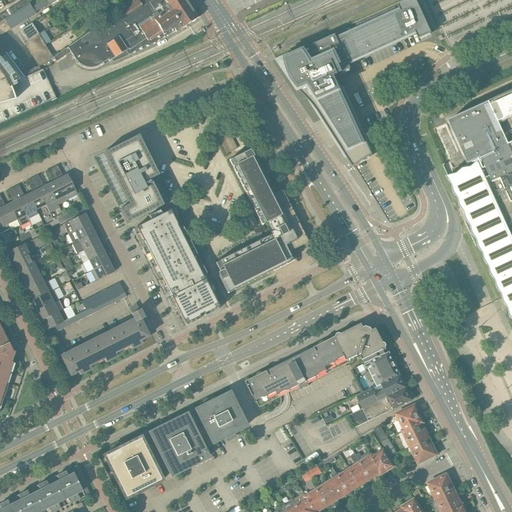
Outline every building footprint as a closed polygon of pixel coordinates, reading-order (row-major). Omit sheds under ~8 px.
[(200,16),(188,0),(152,0),(151,1),(150,0),(138,0),(116,15),(87,35),(53,58),(56,62),(70,52),(73,56),(72,57),(73,59),(74,58),(75,60),(76,61),(77,63),(79,64),(80,65),(81,65),(83,66),(84,67),(86,67),(87,68),(89,68),(90,68),(92,68),(94,68),(95,67),(97,67),(98,66),(100,65),(102,64),(103,65),(104,64),(103,63),(108,60),(109,60),(108,60),(109,61),(125,50),(128,55),(134,52),(134,53),(135,52),(136,52),(135,50),(139,48),(140,50),(140,49),(141,50),(142,49),(142,48),(142,47),(146,45),(147,47),(147,46),(147,47),(149,46),(154,44),(155,43),(156,43),(158,41),(159,41),(159,40),(163,37),(164,38),(165,37),(167,35),(167,36),(175,31),(176,32),(200,16)] [(314,106),(353,167),(373,155),(340,82),(338,83),(338,82),(340,81),(338,75),(351,69),(347,60),(354,57),(356,60),(367,55),(371,53),(410,36),(410,35),(416,33),(419,39),(432,33),(416,0),(408,0),(398,5),(401,11),(351,33),(348,29),(293,54),(288,56),(289,57),(285,59),(285,62),(286,63),(286,66),(287,69),(288,71),(289,74),(288,74),(289,76),(291,78),(292,81),(293,83),(294,85),(296,87),(297,89),(299,91),(300,90),(300,89),(303,88),(305,91),(304,91),(304,92),(304,93),(304,94),(305,94),(305,95),(306,95),(307,95),(308,95),(315,106),(314,106)] [(0,35),(36,13),(30,4),(27,5),(24,7),(21,9),(18,11),(15,13),(12,15),(10,16),(7,18),(4,20),(1,22),(0,22),(0,35)] [(24,44),(39,35),(37,32),(31,23),(20,31),(27,41),(24,43),(24,44)] [(0,104),(16,100),(15,98),(14,95),(13,92),(12,90),(11,88),(9,85),(8,82),(6,79),(8,78),(6,74),(4,72),(2,69),(0,67),(0,66),(0,104)] [(10,77),(13,83),(18,80),(14,74),(10,77)] [(511,92),(449,121),(471,169),(451,178),(445,164),(443,165),(449,179),(511,315),(511,92)] [(138,135),(103,153),(128,205),(120,209),(127,223),(163,205),(150,180),(158,175),(138,135)] [(250,153),(249,151),(247,152),(247,151),(229,161),(262,225),(269,222),(273,230),(270,232),(271,234),(219,260),(220,260),(215,263),(220,272),(218,273),(219,275),(218,276),(227,294),(293,261),(289,252),(308,242),(282,190),(273,194),(254,156),(254,157),(251,152),(250,153)] [(26,180),(31,190),(43,184),(38,174),(26,180)] [(67,175),(58,179),(67,200),(77,195),(67,175)] [(58,204),(67,200),(58,179),(48,184),(58,204)] [(48,184),(38,189),(46,205),(50,212),(59,208),(58,205),(58,204),(48,184)] [(29,194),(36,209),(46,205),(38,189),(29,194)] [(29,194),(19,199),(29,219),(38,214),(36,209),(29,194)] [(19,199),(9,204),(19,225),(20,226),(30,221),(29,219),(19,199)] [(9,204),(0,208),(0,209),(9,228),(10,230),(19,225),(9,204)] [(196,320),(208,315),(223,307),(207,276),(181,225),(171,204),(147,216),(149,220),(132,228),(140,245),(165,295),(182,328),(196,320)] [(0,233),(9,228),(0,209),(0,233)] [(68,234),(89,223),(85,214),(63,224),(68,234)] [(64,216),(54,221),(56,224),(60,222),(65,219),(64,216)] [(56,224),(54,221),(44,226),(46,229),(51,226),(56,224)] [(89,223),(68,234),(73,244),(94,233),(92,228),(94,226),(92,222),(89,223)] [(73,244),(72,244),(77,254),(78,253),(102,242),(100,237),(97,239),(94,233),(73,244)] [(53,241),(58,251),(61,249),(57,239),(53,241)] [(17,243),(15,240),(5,245),(7,248),(17,243)] [(8,252),(13,261),(29,253),(27,248),(31,246),(29,242),(8,252)] [(102,242),(78,253),(83,262),(104,252),(101,247),(104,246),(102,242)] [(47,244),(42,246),(47,256),(55,252),(50,243),(47,244)] [(61,249),(58,251),(63,261),(66,259),(61,249)] [(83,262),(82,263),(87,273),(90,271),(91,271),(112,261),(111,260),(109,256),(107,258),(104,252),(83,262)] [(29,253),(13,261),(18,271),(34,263),(38,261),(35,257),(32,258),(29,253)] [(66,259),(63,261),(65,266),(65,268),(66,271),(71,268),(66,259)] [(114,265),(112,261),(91,271),(96,281),(114,272),(111,266),(114,265)] [(23,281),(39,273),(34,263),(18,271),(23,281)] [(23,281),(20,282),(22,287),(25,285),(27,290),(44,282),(39,273),(23,281)] [(44,282),(27,290),(30,296),(28,298),(30,302),(33,300),(32,300),(49,292),(51,290),(46,281),(44,282)] [(83,288),(80,282),(74,285),(77,291),(83,288)] [(114,285),(119,295),(124,292),(119,283),(114,285)] [(109,288),(113,298),(119,295),(114,285),(109,288)] [(113,298),(109,288),(103,291),(108,300),(113,298)] [(33,300),(30,302),(32,306),(35,305),(37,310),(54,302),(58,300),(53,290),(51,290),(49,292),(32,300),(33,300)] [(98,293),(103,303),(108,300),(103,291),(98,293)] [(68,319),(47,329),(60,354),(64,352),(54,333),(126,296),(124,292),(119,295),(113,298),(108,300),(103,303),(97,306),(92,308),(91,307),(85,310),(68,319)] [(93,296),(97,306),(103,303),(98,293),(93,296)] [(97,306),(93,296),(81,302),(85,310),(91,307),(92,308),(97,306)] [(54,302),(37,310),(40,316),(37,317),(39,320),(58,311),(54,302)] [(135,322),(62,359),(70,375),(148,336),(140,320),(143,318),(139,310),(135,306),(130,311),(135,322)] [(58,311),(39,320),(42,325),(44,324),(47,329),(68,319),(63,309),(58,311)] [(336,337),(348,360),(358,355),(362,356),(365,364),(388,352),(380,335),(377,336),(373,330),(371,331),(365,329),(364,327),(357,330),(356,327),(336,337)] [(348,360),(336,337),(246,382),(256,401),(264,397),(265,398),(276,392),(279,398),(284,396),(299,388),(301,390),(311,385),(309,383),(349,363),(348,360)] [(1,347),(0,347),(0,393),(11,363),(12,363),(13,363),(8,361),(11,351),(1,347)] [(365,364),(364,365),(366,369),(369,368),(377,386),(381,384),(381,385),(400,375),(394,364),(389,353),(388,353),(388,352),(365,364)] [(377,386),(356,396),(363,409),(388,397),(387,396),(406,387),(400,375),(381,385),(381,384),(377,386)] [(387,396),(388,397),(394,409),(412,400),(406,387),(387,396)] [(207,404),(196,410),(212,443),(224,437),(226,441),(236,436),(234,432),(235,432),(246,426),(229,393),(218,398),(217,399),(211,399),(208,403),(207,404)] [(363,409),(349,415),(351,418),(355,427),(355,428),(394,409),(388,397),(363,409)] [(403,431),(421,423),(423,423),(415,406),(406,411),(398,415),(401,423),(405,430),(403,431)] [(208,457),(186,414),(180,418),(179,416),(155,428),(156,429),(150,433),(171,476),(208,457)] [(331,415),(324,418),(327,424),(334,420),(331,415)] [(403,431),(411,447),(428,439),(421,423),(403,431)] [(381,442),(388,438),(380,426),(374,430),(381,442)] [(121,444),(117,449),(104,456),(125,499),(162,480),(140,437),(127,444),(121,444)] [(391,444),(388,438),(381,442),(391,457),(392,456),(394,455),(388,446),(391,444)] [(436,455),(428,439),(411,447),(419,463),(436,455)] [(373,453),(371,454),(383,473),(393,466),(383,450),(374,455),(373,453)] [(356,455),(371,478),(380,472),(381,474),(383,473),(371,454),(369,452),(362,457),(359,453),(356,455)] [(360,485),(371,478),(356,455),(355,455),(354,453),(350,456),(354,463),(357,461),(358,463),(349,469),(360,485)] [(396,466),(399,472),(407,468),(404,463),(396,466)] [(75,467),(0,504),(0,511),(53,511),(89,494),(75,467)] [(349,491),(360,485),(349,469),(341,474),(339,471),(337,473),(349,491)] [(333,479),(328,482),(338,498),(349,491),(337,473),(336,473),(335,471),(330,475),(333,479)] [(310,479),(307,474),(302,477),(306,482),(310,479)] [(461,506),(449,482),(446,475),(429,484),(442,511),(466,511),(463,506),(461,506)] [(327,505),(338,498),(328,482),(319,487),(318,485),(315,486),(327,505)] [(316,511),(327,505),(315,486),(313,488),(315,490),(306,496),(316,511)] [(422,497),(418,489),(412,492),(416,500),(422,497)] [(305,493),(294,500),(301,511),(316,511),(306,496),(305,493)] [(272,501),(269,496),(264,500),(267,505),(272,501)] [(301,511),(294,500),(283,507),(286,511),(301,511)] [(421,511),(414,500),(404,507),(406,511),(421,511)]
